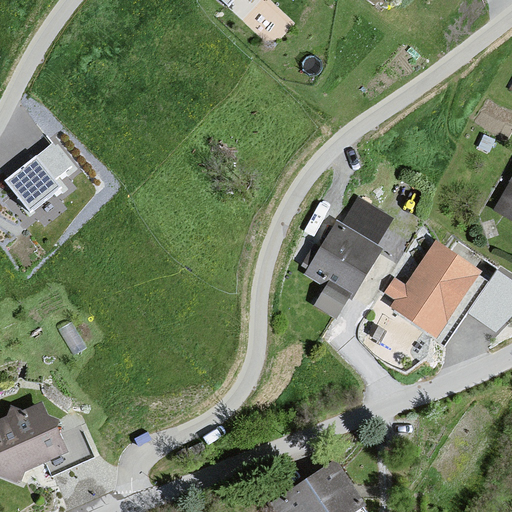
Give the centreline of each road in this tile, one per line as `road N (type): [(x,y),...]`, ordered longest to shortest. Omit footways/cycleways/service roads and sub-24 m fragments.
road 1 (residential): [(122,511),(511,355)]
road 2 (residential): [(0,118),(72,0)]
